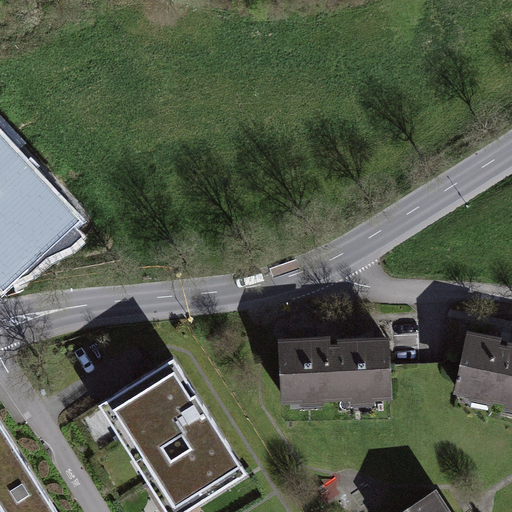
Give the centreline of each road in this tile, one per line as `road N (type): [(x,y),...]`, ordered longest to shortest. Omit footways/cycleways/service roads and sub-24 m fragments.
road 1 (tertiary): [(0,327),(110,302),(277,282),(329,259)]
road 2 (tertiary): [(329,259),(511,149)]
road 3 (residential): [(329,259),(348,281),(384,290),(511,295)]
road 4 (residential): [(0,351),(96,511)]
